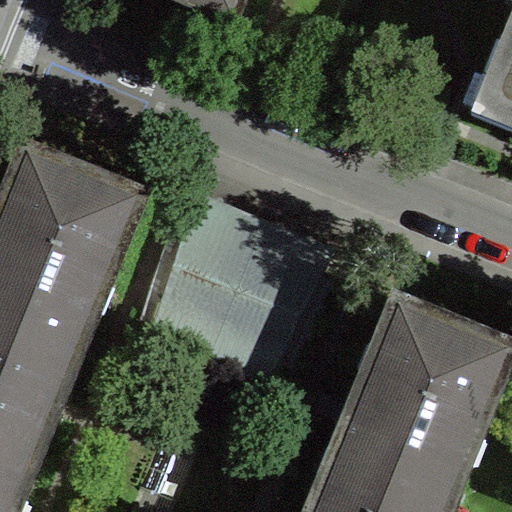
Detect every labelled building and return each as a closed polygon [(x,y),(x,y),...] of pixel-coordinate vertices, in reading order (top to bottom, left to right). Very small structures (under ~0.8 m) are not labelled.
[(188,0),(231,17),(238,0),(188,0)] [(511,12),(471,114),(511,130),(511,12)] [(27,153),(0,221),(0,511),(8,511),(137,197),(27,153)] [(196,192),(148,337),(268,386),(277,369),(292,374),(337,282),(323,275),(335,249),(260,218),(196,192)] [(440,511),(507,348),(400,305),(353,421),(315,511),(440,511)]
